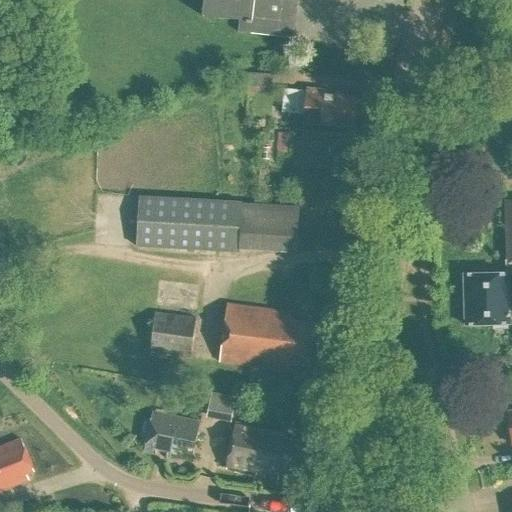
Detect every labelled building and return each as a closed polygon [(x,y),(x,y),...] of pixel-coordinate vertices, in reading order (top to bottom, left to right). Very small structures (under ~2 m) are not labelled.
[(205,0),(204,15),(241,20),(240,31),(292,37),(296,0),(205,0)] [(245,74),(245,87),(272,88),(272,75),(245,74)] [(323,90),(307,88),(306,91),(283,91),(280,111),(303,113),(302,121),(353,127),(356,98),(322,94),(323,90)] [(278,134),(277,153),(287,154),(289,134),(278,134)] [(140,197),(137,247),(239,253),(239,250),(242,203),(140,197)] [(511,203),(506,203),(507,273),(464,274),(465,325),(509,325),(509,315),(511,314),(511,203)] [(296,314),(228,304),(220,361),(294,372),(295,364),(307,366),(313,326),(295,323),(296,314)] [(192,359),(197,319),(155,314),(151,354),(192,359)] [(267,376),(265,393),(279,394),(281,378),(267,376)] [(233,419),(239,394),(214,389),(209,414),(233,419)] [(154,414),(151,424),(145,453),(191,463),(200,425),(154,414)] [(286,437),(237,425),(226,470),(277,482),(278,475),(291,478),(299,444),(285,441),(286,437)] [(30,473),(36,471),(24,439),(0,448),(0,493),(33,481),(30,473)]
